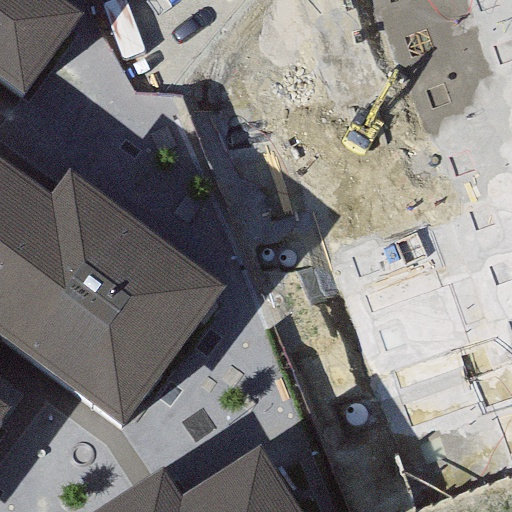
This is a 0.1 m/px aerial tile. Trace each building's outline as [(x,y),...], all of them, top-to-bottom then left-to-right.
[(0,0),(0,96),(28,117),(94,29),(54,0),(0,0)] [(430,0),(288,0),(251,13),(291,124),(314,115),(436,72),(454,65),(430,0)] [(436,72),(314,115),(380,298),(502,254),(436,72)] [(51,214),(0,175),(0,348),(123,442),(228,306),(72,187),(62,201),(51,214)] [(511,281),(502,254),(380,298),(450,491),(511,468),(511,281)] [(0,413),(0,452),(19,428),(0,413)] [(166,486),(125,511),(294,511),(262,460),(182,511),(166,486)]
